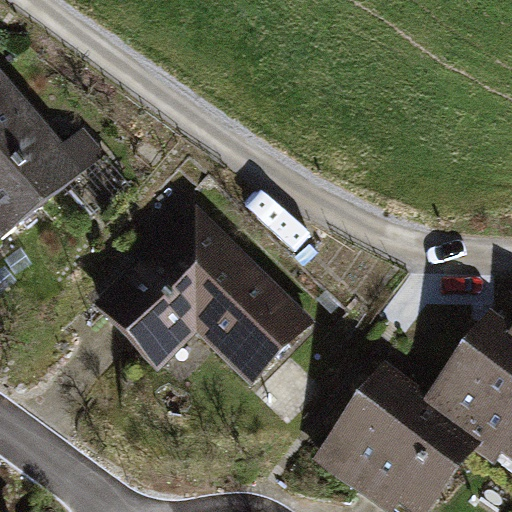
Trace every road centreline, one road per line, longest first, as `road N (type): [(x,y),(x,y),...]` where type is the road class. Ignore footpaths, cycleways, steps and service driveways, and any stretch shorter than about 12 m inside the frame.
road 1 (track): [(511,251),(399,246),(241,152),(30,0)]
road 2 (residential): [(0,416),(128,511)]
